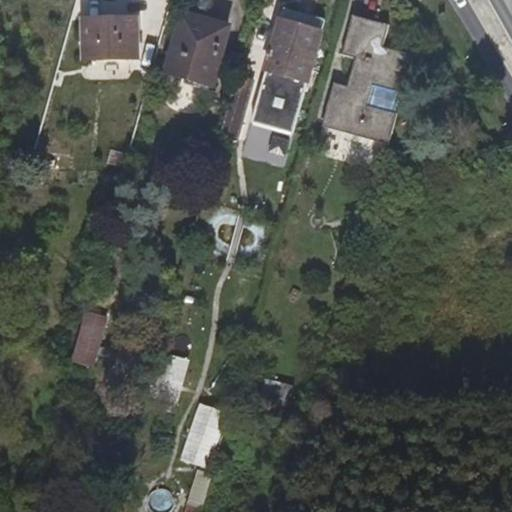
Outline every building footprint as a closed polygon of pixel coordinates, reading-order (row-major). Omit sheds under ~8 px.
[(345,41),(357,45),(348,77),(337,74),(327,112),(393,130),(400,102),(368,92),(374,72),(405,81),(415,41),(384,33),(389,15),(354,6),(345,41)] [(322,28),(279,14),(267,59),(310,71),(322,28)] [(229,26),(187,15),(172,69),(214,82),(229,26)] [(134,16),(84,16),(86,60),(134,60),(134,16)] [(254,82),(235,76),(220,128),(222,129),(241,134),(254,82)] [(201,239),(220,250),(240,217),(221,206),(201,239)] [(109,312),(89,307),(75,357),(94,362),(109,312)] [(146,393),(173,403),(188,361),(161,351),(146,393)] [(194,403),(180,462),(210,469),(225,411),(194,403)] [(182,511),(197,511),(209,477),(194,473),(182,511)]
